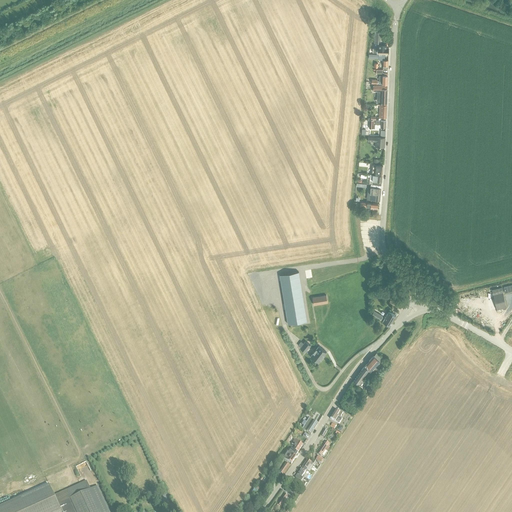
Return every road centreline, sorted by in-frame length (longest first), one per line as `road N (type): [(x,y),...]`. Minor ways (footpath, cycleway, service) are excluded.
road 1 (unclassified): [(422,300),(382,240),(399,7)]
road 2 (tertiary): [(261,511),(356,369),(422,300)]
